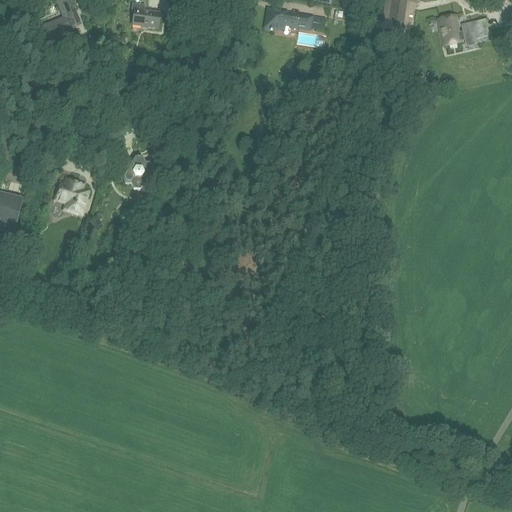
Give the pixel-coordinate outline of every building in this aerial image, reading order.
[(63,18),(43,26),(49,42),(63,37),(62,34),(77,29),(76,27),(81,25),(75,9),(76,9),(71,0),(62,0),(57,2),(63,18)] [(406,3),(385,0),(380,32),(401,36),(406,3)] [(132,26),(158,29),(160,14),(144,12),(145,6),(132,4),(131,12),(134,12),(132,26)] [(265,31),(273,32),(274,29),(281,31),(282,24),(291,26),(291,28),(311,32),(313,18),(297,15),(297,16),(286,14),(286,13),(268,10),(265,31)] [(455,17),(439,21),(445,47),(461,43),(461,41),(465,40),(473,39),(474,40),(488,37),(487,32),(480,33),(478,23),(462,26),(464,33),(459,34),(455,17)] [(153,170),(151,164),(126,163),(122,168),(125,174),(122,179),(124,185),(131,185),(133,191),(140,191),(143,186),(149,186),(153,181),(150,175),(153,170)] [(90,191),(84,189),(86,184),(65,177),(63,183),(59,182),(55,194),(53,202),(63,205),(61,212),(82,219),(90,191)] [(0,238),(11,241),(22,200),(0,194),(0,213),(2,214),(0,221),(0,238)] [(83,221),(80,231),(86,233),(88,222),(83,221)] [(95,234),(103,227),(98,221),(90,228),(95,234)]
